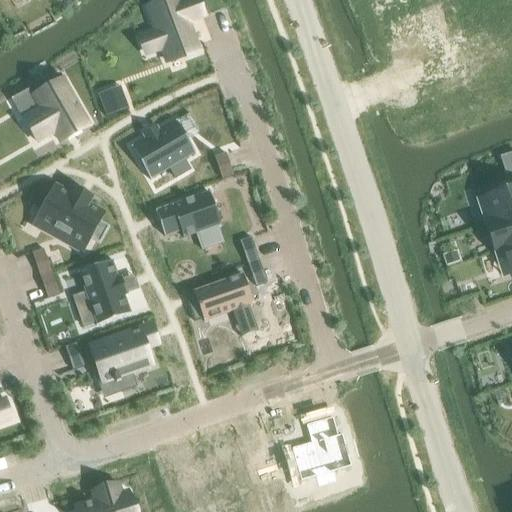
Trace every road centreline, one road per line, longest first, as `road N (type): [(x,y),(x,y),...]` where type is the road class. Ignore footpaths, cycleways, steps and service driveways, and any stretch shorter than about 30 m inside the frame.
road 1 (residential): [(293,0),(407,349)]
road 2 (residential): [(222,38),(335,373)]
road 3 (residential): [(62,463),(335,373)]
road 4 (residential): [(62,463),(0,282)]
road 5 (residential): [(407,349),(460,511)]
